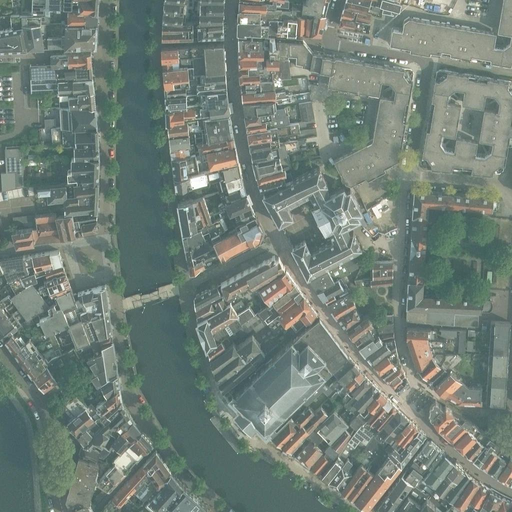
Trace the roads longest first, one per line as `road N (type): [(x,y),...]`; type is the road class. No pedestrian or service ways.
road 1 (residential): [(358,511),(238,426),(202,371),(163,167),(152,42),(157,0)]
road 2 (residential): [(112,273),(130,398),(188,483),(224,511)]
road 3 (residential): [(108,0),(107,240)]
road 4 (residential): [(330,42),(427,59),(408,178)]
road 5 (residential): [(408,178),(398,329),(419,380)]
road 6 (unclassified): [(0,354),(43,415),(58,511)]
